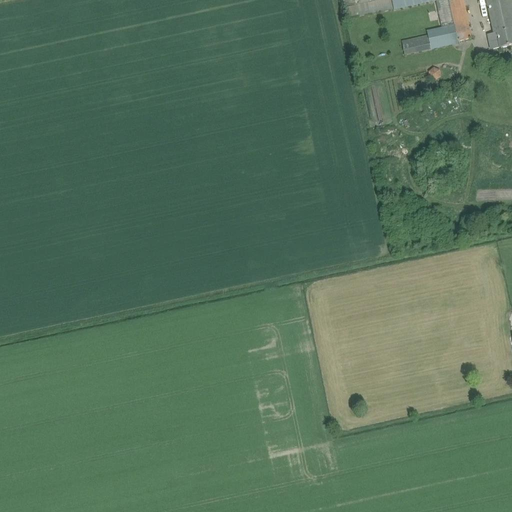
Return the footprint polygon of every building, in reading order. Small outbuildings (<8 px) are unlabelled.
[(357,0),(345,0),(347,11),(388,4),(387,0),(365,0),(357,1),(357,0)] [(392,0),(395,11),(444,0),(392,0)] [(472,39),(463,0),(461,0),(444,4),(448,23),(454,21),(456,33),(453,34),(454,42),(472,39)] [(488,0),(496,34),(488,36),(491,51),(511,46),(511,22),(511,11),(509,0),(488,0)] [(402,42),(405,56),(452,45),(449,31),(402,42)] [(438,68),(428,71),(431,80),(441,76),(438,68)]
